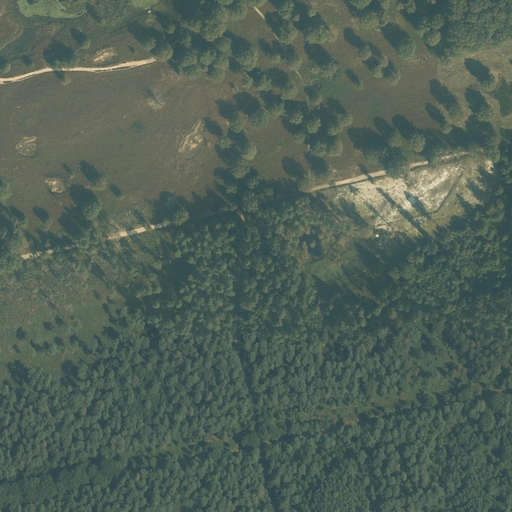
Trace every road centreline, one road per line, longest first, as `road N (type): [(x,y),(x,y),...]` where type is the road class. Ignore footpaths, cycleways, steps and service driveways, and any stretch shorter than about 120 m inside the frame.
road 1 (unknown): [(511,138),(0,261)]
road 2 (unclassified): [(0,504),(511,391)]
road 3 (track): [(277,199),(0,265)]
road 4 (track): [(244,207),(236,335),(258,441)]
road 5 (track): [(0,80),(150,61),(168,50),(203,0)]
road 6 (track): [(511,144),(309,191)]
